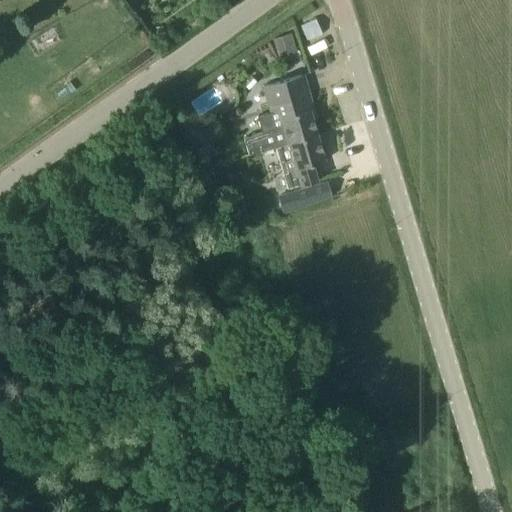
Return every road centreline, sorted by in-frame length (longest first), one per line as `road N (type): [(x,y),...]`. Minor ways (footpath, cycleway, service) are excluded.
road 1 (residential): [(494,511),(349,0)]
road 2 (residential): [(0,186),(266,0)]
